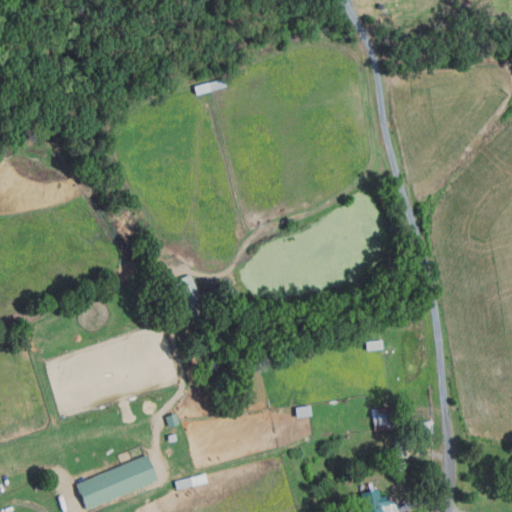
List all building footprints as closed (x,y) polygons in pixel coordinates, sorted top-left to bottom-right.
[(224,78),(226,86),(194,94),(192,86),(224,78)] [(171,281),(189,273),(206,317),(188,324),(171,281)] [(29,347),(12,351),(10,341),(27,338),(29,347)] [(365,350),(364,341),(380,339),(381,348),(365,350)] [(309,406),(309,415),(294,417),(293,407),(309,406)] [(390,407),(393,429),(372,431),(370,409),(390,407)] [(173,413),(176,424),(167,426),(164,416),(173,413)] [(432,423),(431,435),(417,434),(417,422),(432,423)] [(173,434),(174,441),(167,442),(166,435),(173,434)] [(411,439),(406,459),(390,455),(395,434),(411,439)] [(146,455),(156,480),(84,510),(74,485),(146,455)] [(202,474),(204,482),(174,489),(172,480),(202,474)] [(44,482),(46,487),(35,491),(33,486),(44,482)] [(362,511),(358,491),(377,487),(378,495),(386,493),(387,503),(393,501),(395,511),(391,511),(362,511)]
